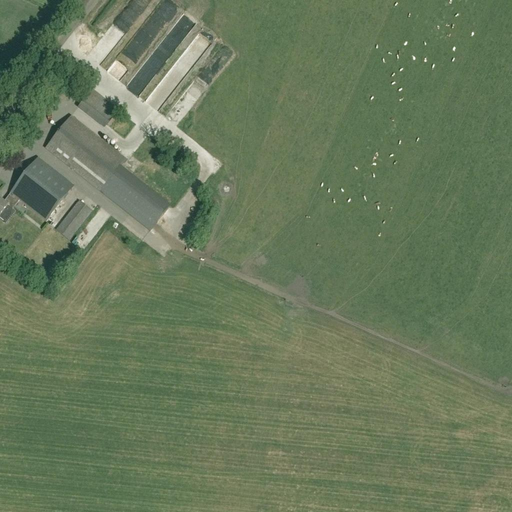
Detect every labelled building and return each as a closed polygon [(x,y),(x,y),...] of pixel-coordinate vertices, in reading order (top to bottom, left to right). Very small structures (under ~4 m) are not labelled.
[(119,97),(126,100),(130,91),(123,88),(119,97)] [(81,105),(108,126),(119,112),(92,91),(81,105)] [(46,150),(102,194),(150,232),(169,209),(120,171),(127,162),(71,118),(46,150)] [(46,223),(74,187),(38,159),(10,195),(11,195),(4,204),(0,200),(0,216),(8,207),(11,210),(18,201),(46,223)] [(74,242),(95,211),(81,201),(60,233),(74,242)] [(82,251),(114,219),(105,210),(74,243),(82,251)] [(178,219),(174,225),(183,232),(187,227),(178,219)]
